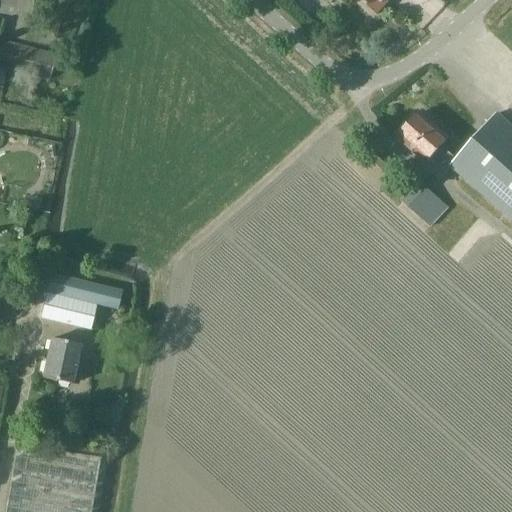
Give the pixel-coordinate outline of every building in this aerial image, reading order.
[(358,0),(375,15),(388,0),(358,0)] [(57,53),(0,40),(0,66),(51,77),(57,53)] [(450,169),(511,222),(511,128),(497,116),(457,162),(441,148),(448,139),(420,115),(398,139),(428,165),(431,162),(446,174),(450,169)] [(402,201),(427,225),(431,228),(449,208),(431,191),(420,181),(402,201)] [(115,311),(119,293),(47,276),(37,320),(87,331),(93,306),(115,311)] [(68,386),(76,347),(46,340),(38,379),(68,386)] [(90,511),(100,458),(17,444),(5,511),(90,511)]
